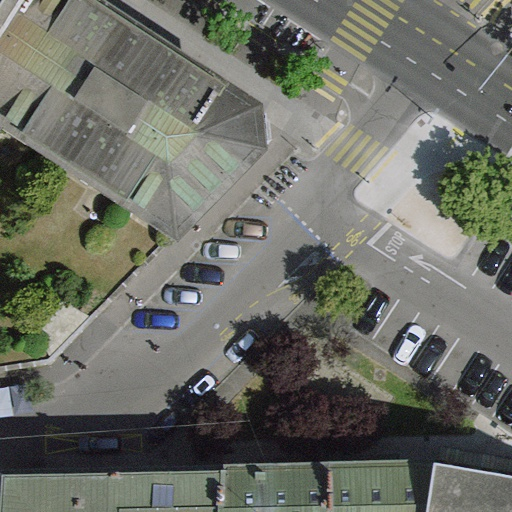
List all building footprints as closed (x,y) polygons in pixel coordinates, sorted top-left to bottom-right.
[(0,0),(0,48),(30,0),(0,0)] [(178,236),(262,151),(257,115),(81,0),(30,0),(0,48),(0,129),(3,124),(178,236)] [(431,511),(438,468),(331,470),(331,511),(431,511)] [(511,511),(511,480),(438,468),(431,511),(511,511)] [(331,511),(331,470),(225,473),(222,511),(331,511)] [(1,511),(222,511),(225,473),(139,475),(8,478),(3,482),(1,511)]
